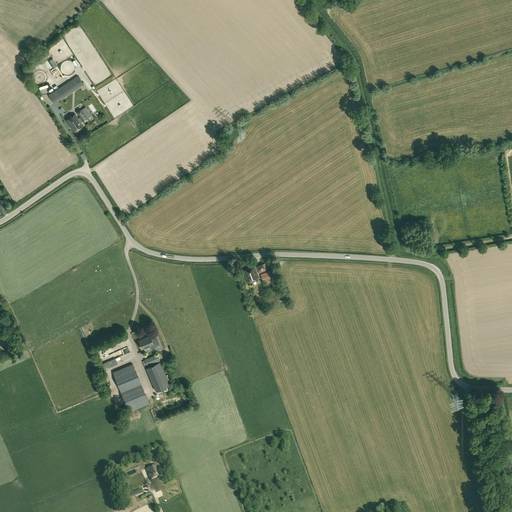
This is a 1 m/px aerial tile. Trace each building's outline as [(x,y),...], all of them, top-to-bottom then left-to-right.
[(48,95),(54,104),(84,84),(78,75),(48,95)] [(88,118),(82,109),(77,113),(81,118),(79,120),(75,114),(66,120),(74,132),(83,126),(80,122),(82,121),(83,121),(88,118)] [(259,273),(268,270),(265,263),(263,264),(263,263),(258,265),(258,266),(256,267),(259,273)] [(254,267),(243,271),(247,282),(258,278),(254,267)] [(263,281),(278,275),(276,268),(260,274),(263,281)] [(155,346),(160,344),(156,336),(151,338),(150,336),(139,341),(140,344),(139,344),(141,349),(150,345),(152,350),(156,348),(155,346)] [(126,350),(116,353),(118,359),(128,356),(126,350)] [(160,361),(157,354),(144,359),(145,360),(142,361),(145,367),(160,361)] [(101,364),(104,370),(118,364),(115,358),(101,364)] [(146,368),(156,391),(170,385),(160,362),(146,368)] [(149,403),(133,364),(113,372),(129,411),(149,403)] [(163,450),(157,452),(156,453),(159,459),(166,456),(163,450)] [(162,475),(157,465),(146,470),(151,480),(162,475)]
